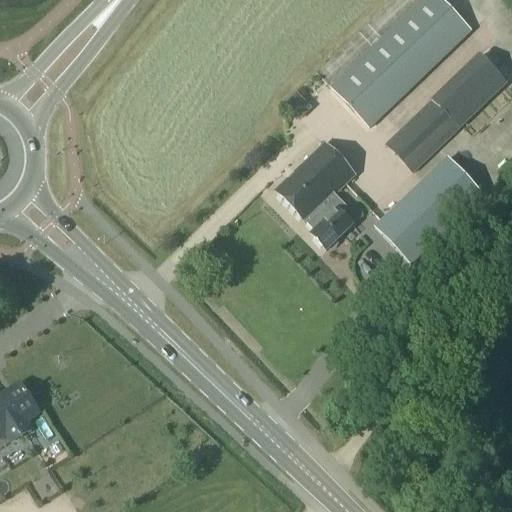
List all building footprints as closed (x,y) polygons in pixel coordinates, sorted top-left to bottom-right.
[(369,133),(472,34),(438,0),(424,0),(329,92),(369,133)] [(385,149),(413,177),(505,89),(477,59),(385,149)] [(305,226),(306,225),(315,234),(311,238),(327,254),(353,229),(341,217),(345,213),(333,200),(355,179),(325,147),(275,195),(305,226)] [(446,162),(373,231),(409,268),(481,199),(446,162)] [(0,442),(6,438),(12,447),(32,434),(26,425),(39,417),(19,387),(0,399),(0,442)]
